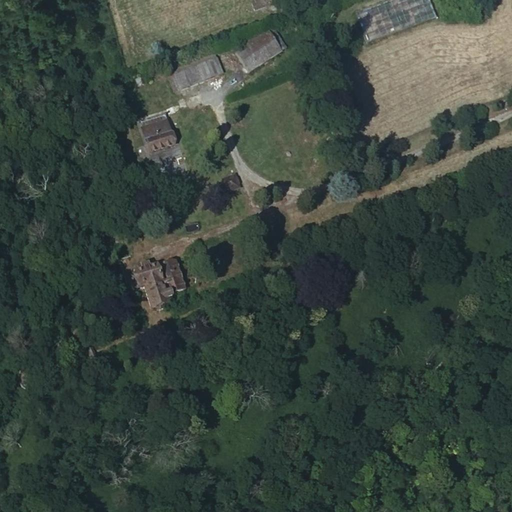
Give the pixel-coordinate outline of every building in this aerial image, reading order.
[(253,11),(281,0),(254,0),(250,2),(253,11)] [(267,29),(231,56),(246,75),(281,49),(267,29)] [(302,53),(309,51),(307,42),(299,45),(302,53)] [(171,69),(174,76),(213,62),(210,55),(171,69)] [(213,62),(174,76),(169,77),(174,92),(218,76),(213,62)] [(173,118),(184,114),(178,95),(166,99),(173,118)] [(140,124),(143,134),(166,125),(163,116),(140,124)] [(166,125),(143,134),(149,155),(170,149),(167,136),(169,135),(166,125)] [(237,188),(232,176),(221,181),(226,194),(237,188)] [(186,292),(179,263),(168,266),(169,269),(161,271),(160,269),(156,270),(155,266),(146,268),(147,272),(141,274),(145,290),(149,289),(154,309),(159,308),(160,312),(166,310),(166,306),(169,305),(168,300),(174,299),(173,295),(186,292)]
